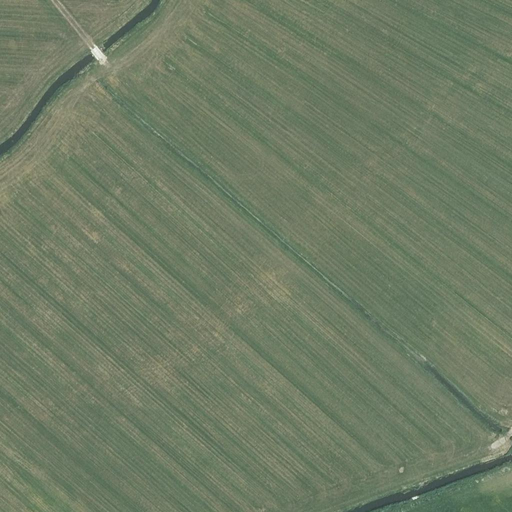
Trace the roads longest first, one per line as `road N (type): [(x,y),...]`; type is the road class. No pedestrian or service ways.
road 1 (track): [(170,0),(86,73),(0,171)]
road 2 (track): [(319,511),(492,448)]
